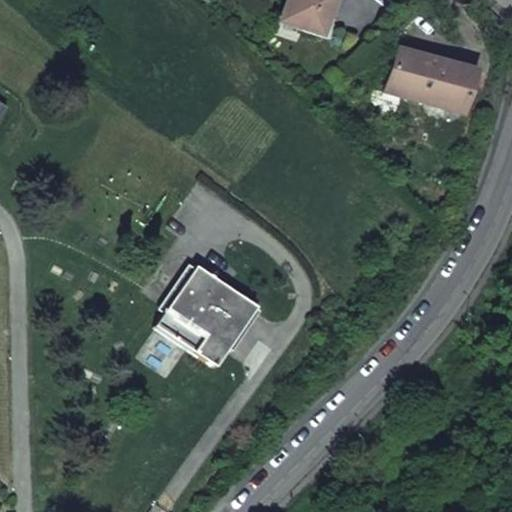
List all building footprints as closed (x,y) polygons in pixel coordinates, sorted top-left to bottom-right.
[(298,31),(299,31),(317,38),(329,0),(282,0),(276,18),(300,26),(298,31)] [(300,26),(276,18),(272,27),(297,36),(298,31),(300,26)] [(385,92),(422,104),(424,100),(459,112),(471,75),(397,50),(385,92)] [(459,112),(424,100),(422,104),(457,116),(458,116),(459,112)] [(196,266),(156,329),(217,375),(261,311),(196,266)]
